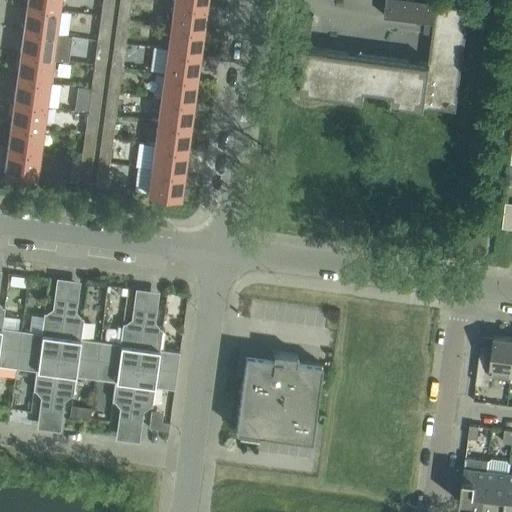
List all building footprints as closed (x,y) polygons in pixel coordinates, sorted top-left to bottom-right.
[(58,9),(59,0),(26,0),(26,5),(58,9)] [(110,16),(112,0),(101,0),(99,15),(110,16)] [(128,20),(130,0),(119,0),(117,18),(128,20)] [(470,5),(438,1),(436,0),(433,0),(385,0),(384,15),(434,21),(429,63),(328,49),(328,48),(298,44),(296,44),(295,57),(305,58),(301,89),(302,90),(302,88),(362,96),(362,98),(363,98),(365,87),(393,90),(391,102),(393,102),(393,100),(423,104),(423,106),(424,106),(425,104),(457,108),(457,107),(455,107),(469,6),(470,6),(470,5)] [(202,30),(205,6),(173,1),(170,25),(202,30)] [(55,34),(58,9),(26,5),(23,29),(55,34)] [(107,40),(110,16),(99,15),(96,39),(107,40)] [(125,43),(128,20),(117,18),(114,42),(125,43)] [(199,53),(202,30),(170,25),(167,49),(199,53)] [(52,58),(55,34),(23,29),(19,53),(52,58)] [(104,64),(107,40),(96,39),(93,63),(104,64)] [(122,65),(125,43),(114,42),(111,66),(131,69),(132,66),(122,65)] [(196,78),(199,53),(167,49),(163,73),(196,78)] [(49,81),(52,58),(19,53),(16,77),(49,81)] [(101,88),(104,64),(93,63),(90,86),(101,88)] [(131,72),(131,69),(111,66),(107,90),(118,91),(121,71),(131,72)] [(192,101),(196,78),(163,73),(160,97),(192,101)] [(46,105),(49,81),(16,77),(13,100),(46,105)] [(98,112),(101,88),(90,86),(86,110),(98,112)] [(115,115),(118,91),(107,90),(104,113),(115,115)] [(189,125),(192,101),(160,97),(157,121),(189,125)] [(42,129),(46,105),(13,100),(10,124),(42,129)] [(94,136),(98,112),(86,110),(83,134),(94,136)] [(112,139),(115,115),(104,113),(101,138),(112,139)] [(186,149),(189,125),(157,121),(154,145),(186,149)] [(39,153),(42,129),(10,124),(7,148),(39,153)] [(91,159),(94,136),(83,134),(80,158),(91,159)] [(109,162),(112,139),(101,138),(98,161),(109,162)] [(183,172),(186,149),(154,145),(150,168),(183,172)] [(36,177),(39,153),(7,148),(3,173),(36,177)] [(88,184),(91,159),(80,158),(73,157),(70,181),(77,182),(88,184)] [(106,186),(109,162),(98,161),(95,185),(106,186)] [(136,167),(133,190),(179,196),(183,172),(150,168),(136,167)] [(511,226),(511,200),(507,200),(503,225),(511,226)] [(57,353),(65,298),(54,296),(52,313),(42,312),(40,332),(21,329),(18,348),(57,353)] [(97,358),(99,340),(80,337),(83,317),(73,316),(76,299),(65,298),(57,353),(97,358)] [(0,345),(18,348),(21,329),(2,327),(5,306),(0,305),(0,345)] [(136,364),(144,309),(133,307),(131,323),(121,322),(119,342),(99,340),(97,358),(136,364)] [(177,369),(180,350),(159,348),(162,328),(152,327),(155,310),(144,309),(136,364),(177,369)] [(511,374),(511,371),(511,337),(494,335),(492,352),(480,350),(476,382),(489,384),(490,371),(511,374)] [(0,364),(15,367),(18,348),(0,345),(0,364)] [(50,409),(57,353),(18,348),(15,367),(35,369),(32,389),(41,391),(39,407),(50,409)] [(242,371),(235,429),(311,439),(321,363),(295,359),(296,354),(297,354),(272,350),(272,351),(273,351),(272,356),(263,355),(263,352),(242,349),(239,370),(242,371)] [(94,377),(97,358),(57,353),(50,409),(61,410),(63,394),(72,395),(75,375),(94,377)] [(129,419),(136,364),(97,358),(94,377),(114,380),(111,400),(120,401),(118,418),(129,419)] [(174,388),(177,369),(136,364),(129,419),(140,421),(142,404),(151,405),(154,385),(174,388)] [(478,437),(479,424),(470,423),(468,435),(478,437)] [(511,441),(511,428),(505,428),(503,440),(511,441)] [(482,505),(489,459),(466,455),(459,502),(482,505)] [(492,457),(489,459),(482,505),(503,508),(508,471),(509,463),(507,459),(492,457)] [(511,508),(511,471),(508,471),(503,508),(511,508)]
